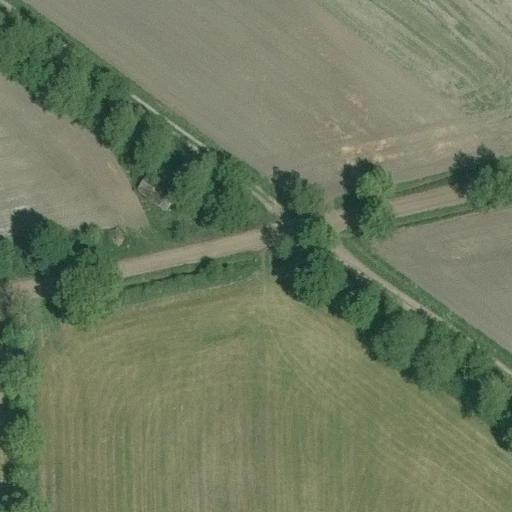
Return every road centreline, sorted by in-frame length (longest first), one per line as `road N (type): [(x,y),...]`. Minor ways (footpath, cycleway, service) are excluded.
road 1 (track): [(0,6),(305,228)]
road 2 (track): [(0,295),(305,228)]
road 3 (track): [(305,228),(511,382)]
road 4 (track): [(305,228),(511,181)]
